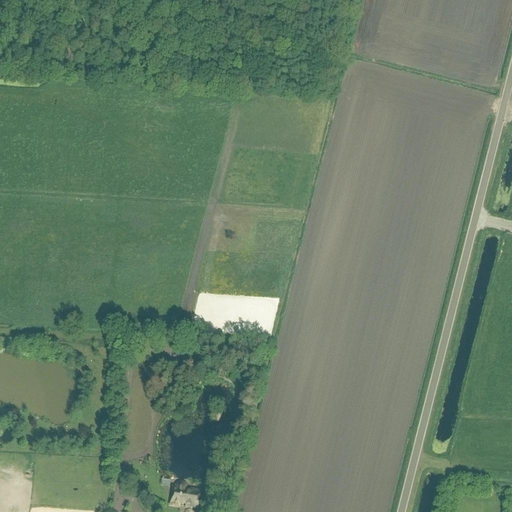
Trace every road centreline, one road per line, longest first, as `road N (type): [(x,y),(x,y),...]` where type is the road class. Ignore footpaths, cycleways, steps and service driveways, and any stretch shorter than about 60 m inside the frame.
road 1 (unclassified): [(402,511),(511,75)]
road 2 (track): [(118,511),(122,460),(150,450),(159,330)]
